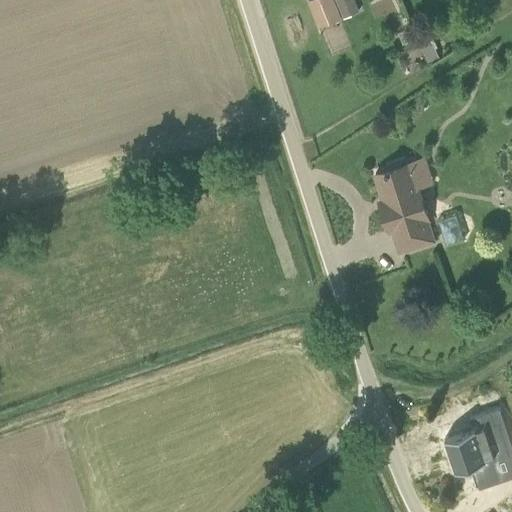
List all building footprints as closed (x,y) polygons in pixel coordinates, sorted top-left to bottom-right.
[(309,0),(319,27),(342,18),(335,0),(309,0)] [(359,11),(354,0),(335,0),(343,18),(359,11)] [(441,55),(436,46),(424,52),(429,61),(441,55)] [(380,200),(383,209),(390,231),(394,229),(401,249),(434,239),(427,219),(429,218),(420,188),(434,183),(426,157),(404,164),(403,161),(390,165),(391,168),(376,173),(384,199),(380,200)] [(476,428),(446,438),(457,469),(486,459),(485,456),(505,450),(500,435),(480,442),(476,428)]
